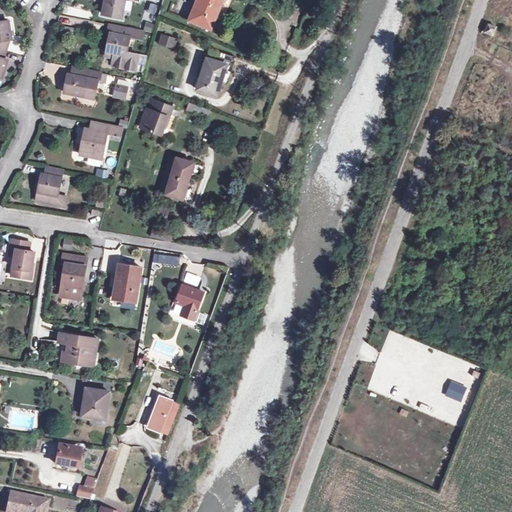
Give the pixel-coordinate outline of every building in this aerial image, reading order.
[(125,17),(128,0),(107,0),(105,12),(125,17)] [(194,6),(189,18),(211,27),(221,0),(192,0),(190,4),(194,6)] [(145,16),(153,20),(158,7),(150,4),(145,16)] [(0,75),(3,77),(8,60),(4,59),(9,39),(11,38),(7,19),(0,20),(0,75)] [(146,22),(145,30),(152,32),(153,23),(146,22)] [(126,27),(111,24),(109,32),(112,32),(111,39),(108,50),(110,50),(109,55),(117,57),(115,64),(136,69),(140,54),(128,51),(131,37),(143,39),(145,31),(126,27)] [(486,33),(484,40),(493,42),(495,35),(486,33)] [(177,38),(161,34),(159,44),(175,48),(177,38)] [(209,48),(197,88),(219,95),(223,81),(220,81),(226,63),(234,65),(236,56),(209,48)] [(69,73),(65,94),(96,101),(100,80),(107,81),(108,73),(102,72),(74,66),(73,74),(69,73)] [(130,89),(120,87),(117,98),(127,100),(130,89)] [(148,107),(141,126),(162,134),(165,125),(168,126),(175,107),(154,98),(151,108),(148,107)] [(210,115),(212,108),(191,101),(188,108),(210,115)] [(89,127),(88,132),(86,139),(84,139),(81,152),(104,156),(109,132),(118,133),(120,125),(93,120),(91,127),(89,127)] [(182,198),(186,186),(190,174),(193,163),(170,155),(158,191),(182,198)] [(41,172),(38,190),(36,199),(49,201),(66,205),(68,194),(58,192),(63,169),(48,166),(46,173),(41,172)] [(110,171),(97,168),(96,175),(109,178),(110,171)] [(120,195),(126,197),(128,189),(122,187),(120,195)] [(99,201),(106,203),(108,196),(101,195),(99,201)] [(153,228),(151,235),(171,241),(173,234),(153,228)] [(11,239),(9,248),(16,249),(15,257),(12,276),(31,280),(35,253),(28,252),(30,243),(11,239)] [(8,255),(15,257),(16,249),(9,248),(8,255)] [(67,265),(61,296),(82,299),(88,257),(64,254),(63,264),(67,265)] [(162,263),(170,264),(171,256),(163,255),(162,263)] [(118,264),(113,298),(136,302),(141,268),(118,264)] [(198,286),(201,276),(187,271),(184,281),(198,286)] [(206,288),(202,287),(201,290),(183,284),(177,301),(186,304),(182,315),(194,319),(206,288)] [(201,312),(197,322),(205,324),(208,314),(201,312)] [(99,339),(60,332),(58,341),(68,343),(67,353),(64,352),(62,361),(94,366),(99,339)] [(421,358),(426,343),(388,332),(374,375),(395,381),(398,369),(413,373),(415,367),(411,366),(414,356),(421,358)] [(91,399),(88,415),(106,418),(111,391),(89,387),(86,398),(91,399)] [(160,396),(153,415),(164,419),(161,430),(166,432),(177,402),(160,396)] [(164,419),(153,415),(150,426),(161,430),(164,419)] [(59,445),(56,463),(78,467),(81,449),(59,445)] [(91,498),(98,477),(88,474),(82,495),(91,498)] [(15,487),(11,507),(30,511),(48,511),(52,497),(15,487)]
